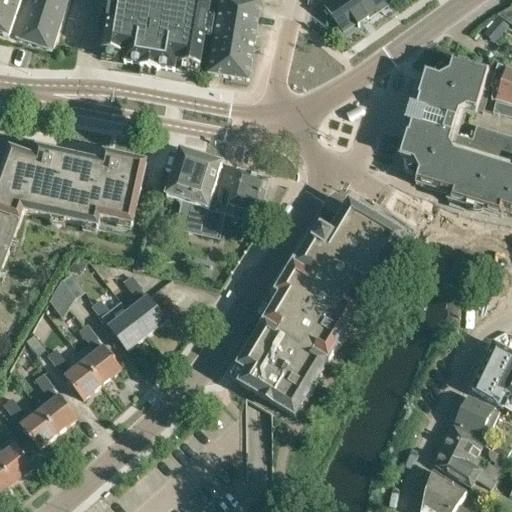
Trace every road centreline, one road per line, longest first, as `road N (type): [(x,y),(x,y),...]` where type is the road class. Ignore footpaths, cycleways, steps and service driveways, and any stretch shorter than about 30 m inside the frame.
road 1 (residential): [(54,511),(207,375),(337,174)]
road 2 (tertiary): [(39,94),(225,134),(290,121)]
road 3 (tertiary): [(290,121),(111,91),(39,94)]
road 4 (residential): [(408,511),(409,491),(472,344),(505,321)]
road 5 (tertiary): [(290,121),(468,0)]
road 6 (residential): [(337,174),(511,240)]
road 7 (residential): [(290,121),(277,86),(296,0)]
